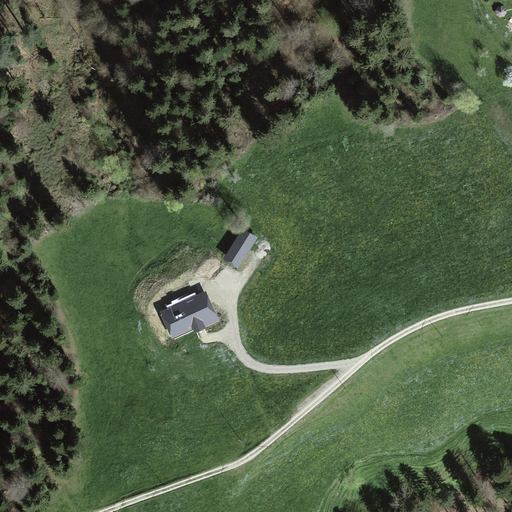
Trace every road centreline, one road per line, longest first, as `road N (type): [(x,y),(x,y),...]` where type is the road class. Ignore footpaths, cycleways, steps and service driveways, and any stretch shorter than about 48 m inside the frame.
road 1 (track): [(105,511),(250,455),(399,335),(511,300)]
road 2 (track): [(0,282),(11,275),(17,292),(25,401),(50,476),(73,511)]
road 3 (track): [(254,261),(231,303),(240,354),(269,369),(355,366)]
road 4 (track): [(146,0),(149,57),(124,206)]
